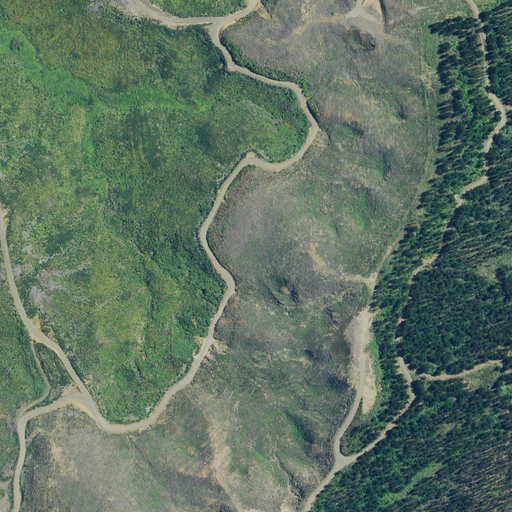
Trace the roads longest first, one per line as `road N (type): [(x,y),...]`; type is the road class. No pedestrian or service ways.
road 1 (track): [(254,0),(215,26),(221,51),(239,70),(297,91),(314,125),(305,147),(287,164),(248,160),(221,195),(202,234),(205,255),(227,283),(227,307),(189,377),(155,414),(119,430),(74,396),(27,414),(13,511)]
road 2 (track): [(466,0),(476,10),(489,95),(502,111),(499,128),(486,141),(484,176),(457,204),(438,253),(410,276),(398,346),(411,400),(388,430),(339,465),(306,511)]
